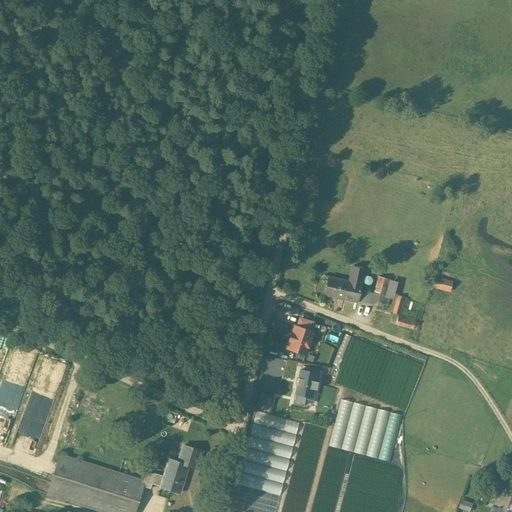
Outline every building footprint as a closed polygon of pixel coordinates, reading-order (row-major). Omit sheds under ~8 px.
[(346,266),(332,263),(329,274),(339,276),(340,274),(345,275),(347,266),(346,266)] [(361,269),(352,267),(350,276),(349,282),(358,284),(361,269)] [(390,279),(376,276),(374,281),(377,282),(371,304),(383,307),(390,279)] [(434,277),(432,286),(447,291),(450,281),(434,277)] [(349,282),(328,278),(325,294),(357,301),(361,285),(358,284),(349,282)] [(399,315),(403,296),(396,295),(392,313),(399,315)] [(397,325),(413,330),(416,320),(400,316),(397,325)] [(313,332),(295,327),(293,333),(292,333),(291,334),(292,334),(290,340),(289,340),(289,341),(290,342),(288,348),(303,353),(305,346),(308,347),(311,339),(310,339),(313,332)] [(341,344),(350,345),(351,335),(342,334),(341,344)] [(319,374),(301,370),(294,404),(303,406),(306,395),(305,395),(305,394),(311,395),(311,396),(311,397),(312,397),(313,389),(316,389),(319,374)] [(250,511),(276,511),(298,422),(270,415),(274,395),(260,392),(250,436),(258,438),(253,461),(252,461),(241,510),(250,511)] [(389,461),(401,414),(339,399),(328,447),(389,461)] [(202,451),(183,445),(178,461),(178,462),(188,465),(196,468),(202,451)] [(142,479),(60,454),(47,494),(103,511),(134,511),(143,486),(145,480),(142,479)] [(178,461),(169,458),(163,476),(154,473),(154,474),(151,484),(152,484),(179,493),(188,465),(178,462),(178,461)] [(154,474),(145,471),(142,479),(145,480),(143,486),(150,488),(152,484),(151,484),(154,474)] [(507,477),(503,476),(495,498),(497,499),(494,507),(509,511),(511,511),(511,478),(507,477)] [(473,504),(462,500),(459,508),(470,511),(473,504)]
